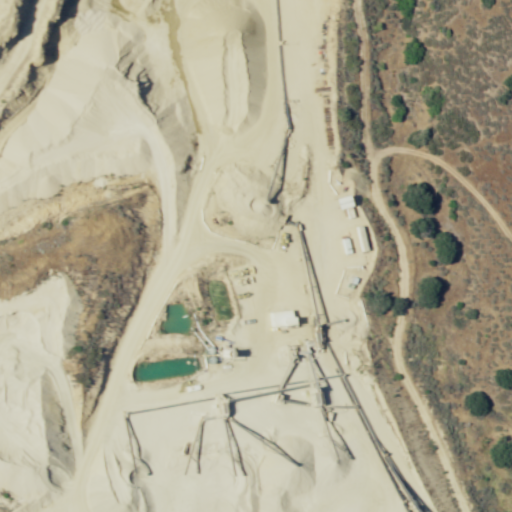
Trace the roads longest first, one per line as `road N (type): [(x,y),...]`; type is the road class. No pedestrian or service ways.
road 1 (residential): [(74,511),(72,500),(117,408),(128,356),(191,235),(234,231),(275,295),(324,303),(328,208),(296,144),(320,136),(374,197),(369,155)]
road 2 (track): [(356,0),(369,155),(397,149),(437,162),(511,244)]
